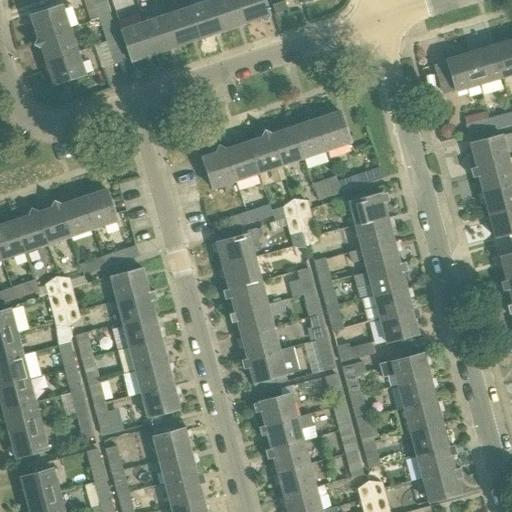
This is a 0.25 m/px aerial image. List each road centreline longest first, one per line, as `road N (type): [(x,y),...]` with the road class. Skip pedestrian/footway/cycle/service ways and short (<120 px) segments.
road 1 (residential): [(505,511),(373,16)]
road 2 (residential): [(244,511),(136,96)]
road 3 (residential): [(136,96),(373,16)]
road 4 (residential): [(0,66),(35,111),(57,115),(136,96)]
